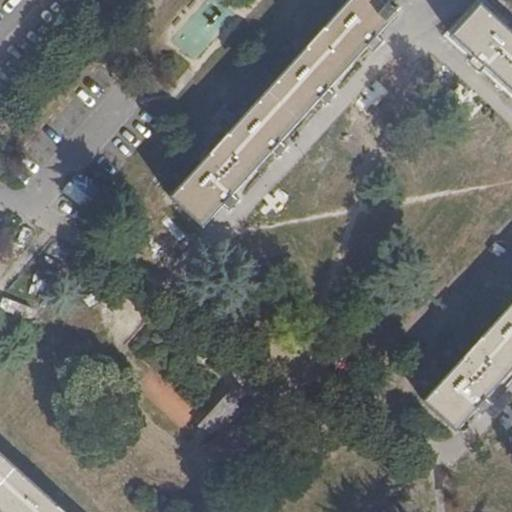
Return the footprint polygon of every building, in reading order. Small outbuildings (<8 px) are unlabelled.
[(391,11),(382,2),(379,0),(356,0),(171,199),(203,229),(400,18),(398,17),(402,13),(395,7),(391,11)] [(511,33),(481,7),(453,38),(511,89),(511,33)] [(456,433),(511,371),(511,305),(424,403),(456,433)] [(164,410),(179,394),(150,368),(135,384),(164,410)] [(240,385),(200,429),(218,439),(252,402),(240,385)] [(0,511),(63,511),(0,454),(0,511)]
